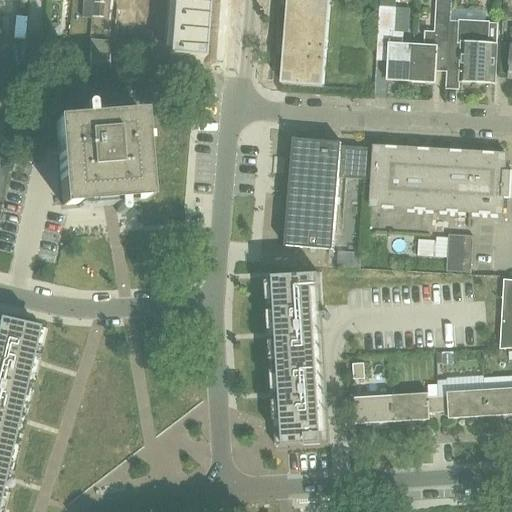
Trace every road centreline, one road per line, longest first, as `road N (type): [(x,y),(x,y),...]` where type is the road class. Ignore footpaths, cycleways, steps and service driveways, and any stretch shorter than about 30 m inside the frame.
road 1 (residential): [(222,490),(511,473)]
road 2 (unclassified): [(511,131),(231,108)]
road 3 (unclassified): [(214,305),(231,108)]
road 4 (unclassified): [(222,490),(214,305)]
